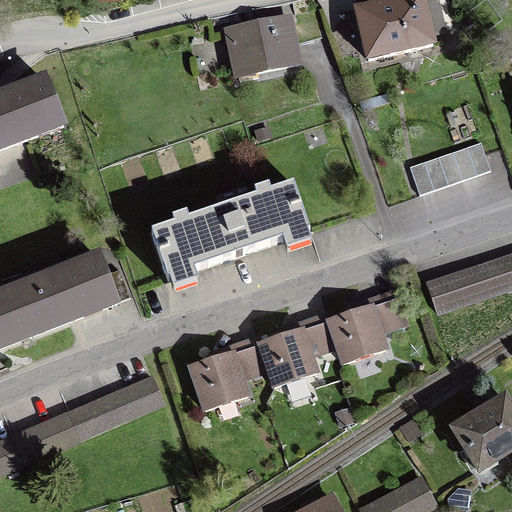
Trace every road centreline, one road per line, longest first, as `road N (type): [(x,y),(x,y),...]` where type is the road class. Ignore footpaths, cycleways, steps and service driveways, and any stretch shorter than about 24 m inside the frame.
road 1 (residential): [(511,217),(166,335),(0,408)]
road 2 (residential): [(234,0),(116,28),(0,36)]
